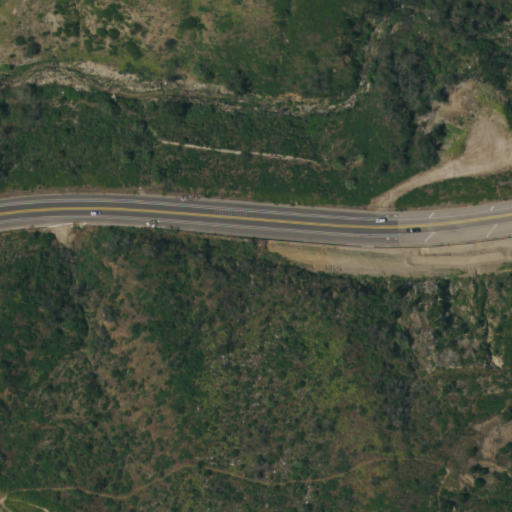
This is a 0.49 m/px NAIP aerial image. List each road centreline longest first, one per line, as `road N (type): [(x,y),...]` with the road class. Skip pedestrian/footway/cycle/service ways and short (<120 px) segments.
road 1 (primary): [(142,211),(356,225),(511,214)]
road 2 (primary): [(0,213),(142,211)]
